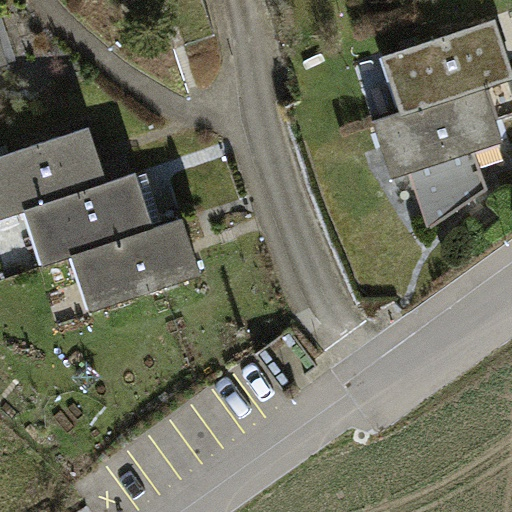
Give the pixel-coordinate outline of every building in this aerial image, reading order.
[(511,65),(497,19),(393,53),(397,66),(399,66),(403,77),(391,81),(401,114),(510,78),(511,77),(511,65)] [(0,66),(9,64),(0,36),(0,66)] [(383,57),(391,81),(403,77),(399,66),(397,66),(393,53),(383,57)] [(511,115),(511,85),(510,78),(401,114),(374,123),(385,154),(395,150),(402,175),(419,168),(437,224),(488,189),(476,151),(504,142),(497,120),(511,115)] [(90,126),(0,156),(0,218),(25,210),(36,206),(108,182),(90,126)] [(395,150),(385,154),(393,178),(402,175),(395,150)] [(108,182),(36,206),(43,230),(33,233),(44,265),(72,255),(155,228),(136,173),(108,182)] [(25,210),(33,233),(43,230),(36,206),(25,210)] [(184,219),(155,228),(72,255),(83,288),(93,285),(101,308),(202,275),(184,219)] [(93,285),(83,288),(91,311),(101,308),(93,285)]
